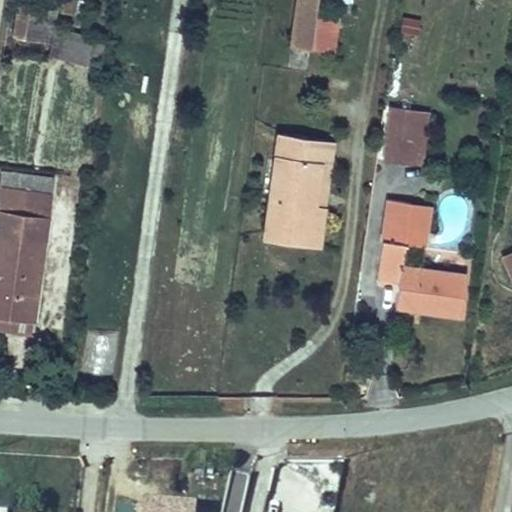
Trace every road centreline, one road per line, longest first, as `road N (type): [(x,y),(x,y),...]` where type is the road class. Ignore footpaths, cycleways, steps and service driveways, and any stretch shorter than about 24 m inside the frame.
road 1 (unclassified): [(0,420),(275,430),(421,417),(511,396)]
road 2 (unknown): [(134,425),(156,153),(178,0)]
